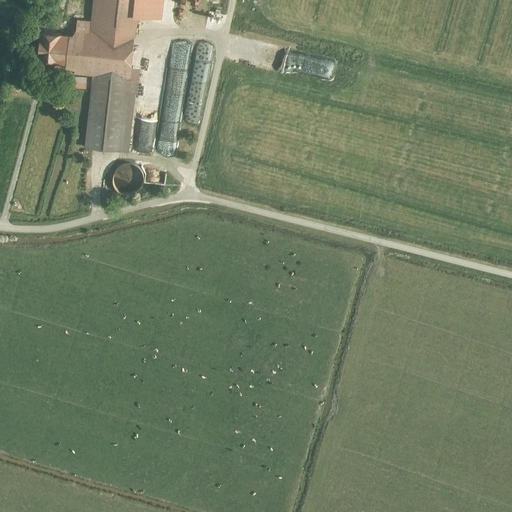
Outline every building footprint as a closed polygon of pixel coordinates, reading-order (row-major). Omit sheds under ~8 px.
[(138,0),(93,0),(91,18),(77,16),(75,31),(70,31),(67,61),(65,70),(91,73),(82,145),(129,150),(136,93),(137,93),(140,66),(131,65),(134,37),(138,0)] [(252,20),(292,31),(295,20),(254,10),(252,20)] [(67,61),(70,31),(40,27),(36,57),(67,61)] [(186,102),(192,42),(175,41),(169,100),(186,102)] [(333,81),(336,60),(325,58),(324,65),(327,65),(326,74),(323,73),(322,79),(333,81)] [(72,86),(86,86),(86,74),(72,74),(72,86)] [(143,182),(144,177),(143,171),(140,167),(136,163),(131,162),(125,162),(120,164),(116,167),(114,172),(113,177),(114,182),(117,187),(121,190),(126,192),(131,192),(136,190),(140,187),(143,182)]
